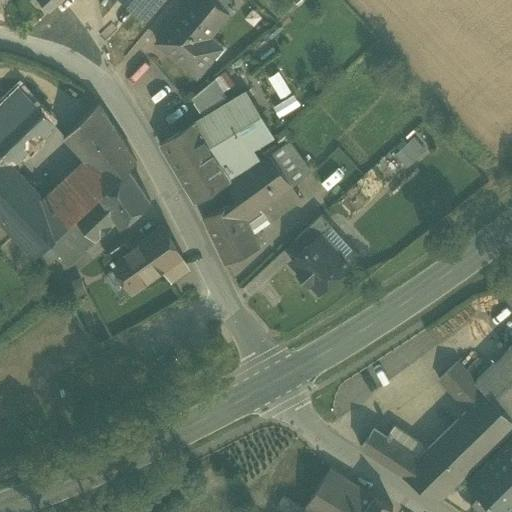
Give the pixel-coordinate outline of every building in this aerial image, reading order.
[(61,0),(38,0),(49,12),(61,0)] [(132,0),(147,12),(157,0),(132,0)] [(192,0),(157,42),(197,77),(212,58),(201,47),(208,38),(229,13),(213,0),(192,0)] [(201,47),(212,58),(220,49),(208,38),(201,47)] [(203,117),(228,101),(214,79),(190,99),(203,117)] [(262,88),(251,92),(256,105),(267,101),(262,88)] [(0,137),(35,104),(22,90),(0,111),(0,137)] [(203,117),(195,122),(231,182),(258,162),(251,150),(272,138),(244,92),(228,101),(203,117)] [(0,137),(0,153),(12,166),(54,125),(35,104),(0,137)] [(98,104),(63,137),(84,159),(109,186),(129,169),(136,162),(98,104)] [(177,133),(160,143),(196,203),(227,184),(231,182),(195,122),(177,133)] [(404,166),(423,149),(412,136),(392,152),(404,166)] [(227,184),(236,202),(245,218),(260,208),(270,221),(300,201),(290,186),(309,173),(287,142),(258,162),(231,182),(227,184)] [(69,225),(43,198),(12,166),(0,153),(0,221),(34,258),(48,244),(69,225)] [(109,186),(84,159),(43,198),(69,225),(75,219),(100,196),(109,186)] [(150,201),(129,169),(109,186),(100,196),(117,220),(120,226),(150,201)] [(117,220),(100,196),(75,219),(95,240),(117,220)] [(203,218),(224,263),(259,246),(245,218),(236,202),(203,218)] [(320,237),(331,227),(321,215),(295,240),(304,250),(319,236),(320,237)] [(69,264),(95,240),(75,219),(69,225),(48,244),(69,264)] [(132,247),(111,262),(131,291),(162,270),(165,267),(158,256),(174,247),(163,225),(132,247)] [(320,237),(346,267),(358,256),(331,227),(320,237)] [(311,282),(319,291),(346,267),(320,237),(319,236),(304,250),(291,262),(300,271),(311,282)] [(104,253),(111,262),(132,247),(126,237),(104,253)] [(187,271),(174,247),(158,256),(165,267),(162,270),(171,282),(187,271)] [(73,270),(81,283),(93,275),(84,263),(73,270)] [(311,282),(300,271),(297,273),(308,285),(311,282)] [(511,345),(475,381),(510,418),(511,415),(511,345)] [(432,443),(463,477),(511,428),(511,419),(510,418),(475,381),(457,362),(438,380),(467,410),(432,443)] [(385,436),(415,457),(426,448),(392,426),(385,436)] [(372,428),(360,447),(400,474),(415,457),(385,436),(372,428)] [(511,511),(511,439),(511,440),(468,483),(499,511),(511,511)] [(432,443),(426,448),(415,457),(400,474),(440,500),(463,477),(432,443)] [(333,511),(352,482),(330,468),(303,508),(300,511),(333,511)] [(389,511),(392,507),(352,482),(333,511),(389,511)] [(283,511),(300,511),(303,508),(283,495),(275,507),(283,511)]
